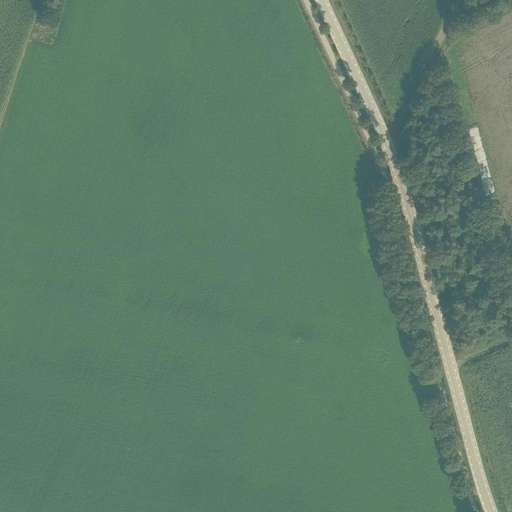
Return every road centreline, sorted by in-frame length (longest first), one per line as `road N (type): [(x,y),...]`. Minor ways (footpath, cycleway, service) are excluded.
road 1 (tertiary): [(489,511),(391,152),(321,0)]
road 2 (track): [(448,0),(387,140)]
